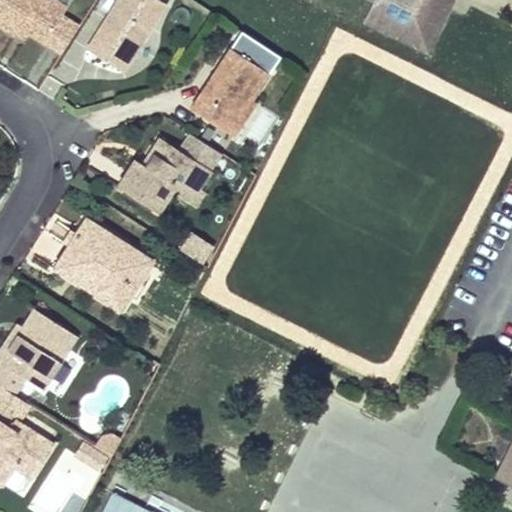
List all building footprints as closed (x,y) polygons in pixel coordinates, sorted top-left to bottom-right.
[(28,32),(61,53),(78,25),(61,14),(66,6),(56,0),(0,0),(0,25),(14,34),(16,31),(19,26),(28,32)] [(87,49),(122,71),(157,16),(150,12),(157,0),(117,0),(108,15),(112,18),(109,23),(104,21),(87,49)] [(165,3),(159,0),(157,0),(150,12),(157,16),(165,3)] [(373,0),(364,18),(425,48),(446,5),(435,0),(373,0)] [(19,26),(16,31),(25,37),(28,32),(19,26)] [(269,73),(230,47),(215,70),(219,73),(215,78),(211,76),(190,108),(217,126),(226,113),(241,124),(256,101),(252,99),(269,73)] [(219,73),(215,70),(211,76),(215,78),(219,73)] [(241,124),(226,113),(217,126),(233,136),(241,124)] [(134,159),(117,186),(158,212),(175,186),(180,189),(185,181),(198,189),(210,169),(206,167),(217,150),(197,137),(186,154),(159,137),(150,152),(149,153),(149,155),(149,156),(149,158),(150,159),(151,160),(155,162),(150,169),(142,164),(134,159)] [(142,164),(150,169),(155,162),(151,160),(150,159),(149,158),(149,156),(149,155),(149,153),(150,152),(142,164)] [(185,181),(180,189),(193,197),(198,189),(185,181)] [(53,267),(120,310),(130,295),(144,273),(153,259),(85,216),(75,232),(67,244),(53,267)] [(205,257),(213,244),(191,230),(183,244),(205,257)] [(0,384),(0,385),(14,394),(24,377),(42,388),(76,335),(34,308),(22,328),(0,360),(0,359),(0,384)] [(22,328),(16,324),(0,349),(0,359),(0,360),(22,328)] [(14,394),(0,385),(0,386),(0,472),(8,478),(8,477),(24,487),(31,476),(33,477),(53,445),(19,424),(14,421),(26,402),(14,394)] [(31,405),(26,402),(14,421),(19,424),(31,405)] [(85,460),(93,448),(80,441),(73,452),(85,460)] [(511,511),(511,445),(496,477),(496,478),(511,486),(511,511)] [(98,468),(106,456),(93,448),(85,460),(98,468)]
